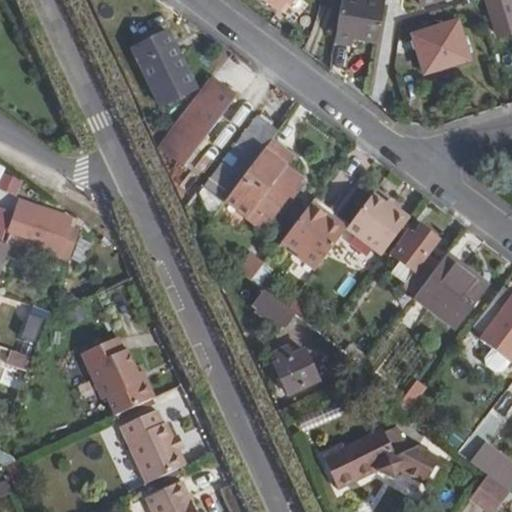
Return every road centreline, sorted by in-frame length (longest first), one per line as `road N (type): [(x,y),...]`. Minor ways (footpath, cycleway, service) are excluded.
road 1 (residential): [(122,166),(285,511)]
road 2 (residential): [(196,0),(408,160)]
road 3 (residential): [(43,0),(122,166)]
road 4 (residential): [(0,130),(66,164),(97,172),(122,166)]
road 5 (residential): [(408,160),(511,238)]
